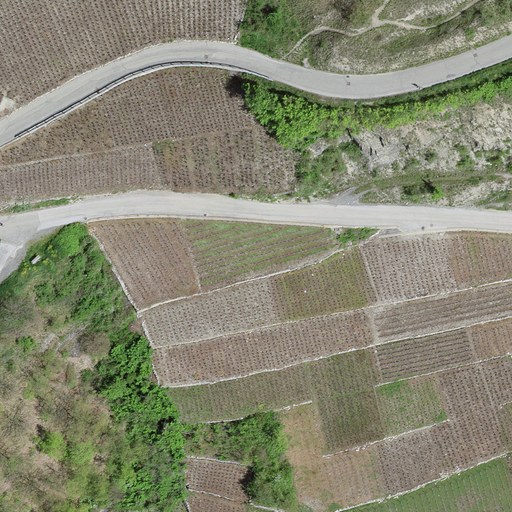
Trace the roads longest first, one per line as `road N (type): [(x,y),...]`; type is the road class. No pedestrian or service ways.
road 1 (unclassified): [(511,42),(361,88),(310,86),(223,55),(179,55),(131,64),(0,135)]
road 2 (unclassified): [(0,228),(140,208),(511,226)]
